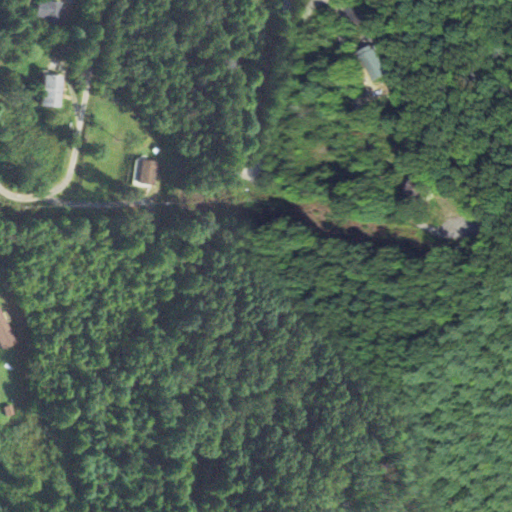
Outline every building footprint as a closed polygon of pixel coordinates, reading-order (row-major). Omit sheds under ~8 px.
[(32,3),(31,23),(58,24),(58,3),(32,3)] [(373,84),(389,78),(376,47),(361,53),(373,84)] [(60,109),(61,77),(41,76),(40,109),(60,109)] [(156,162),(138,161),(137,186),(154,187),(156,162)] [(0,351),(16,345),(0,304),(0,351)]
